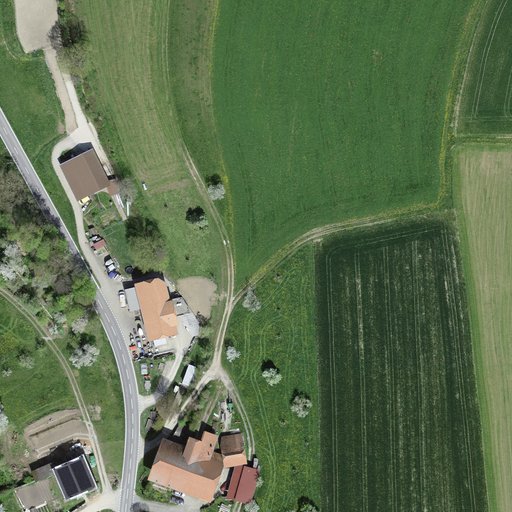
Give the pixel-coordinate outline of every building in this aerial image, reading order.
[(65,167),(80,196),(105,184),(90,154),(65,167)] [(139,312),(149,348),(179,340),(177,331),(180,330),(173,305),(170,306),(165,286),(158,284),(125,293),(131,315),(139,312)] [(190,384),(196,365),(190,363),(183,381),(190,384)] [(201,444),(191,440),(185,455),(165,448),(155,473),(208,493),(218,467),(213,465),(216,456),(210,454),(215,438),(204,434),(201,444)] [(224,446),(227,462),(245,459),(241,436),(222,440),(222,446),(224,446)] [(60,460),(31,472),(35,481),(57,472),(67,494),(91,484),(82,461),(64,469),(60,460)]
